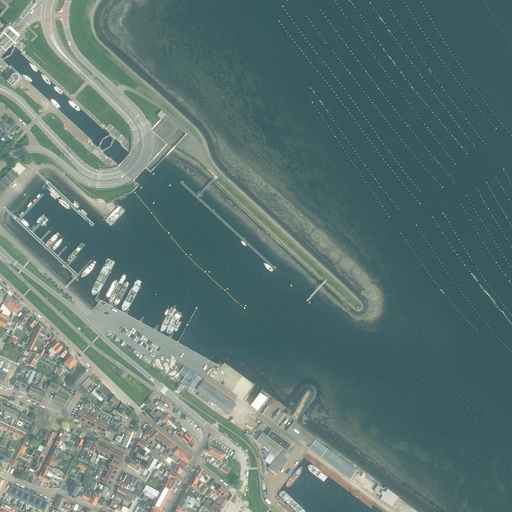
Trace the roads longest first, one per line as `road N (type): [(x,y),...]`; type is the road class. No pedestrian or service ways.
road 1 (tertiary): [(34,149),(103,186),(136,171),(146,145),(138,115),(72,48),(67,0)]
road 2 (primary): [(11,95),(85,169),(116,172),(133,158),(138,137),(91,80)]
road 3 (tertiary): [(212,430),(85,321)]
road 4 (residential): [(98,372),(0,276)]
road 5 (residential): [(0,206),(33,171),(51,166),(103,211)]
road 6 (residential): [(85,321),(79,302),(0,227)]
